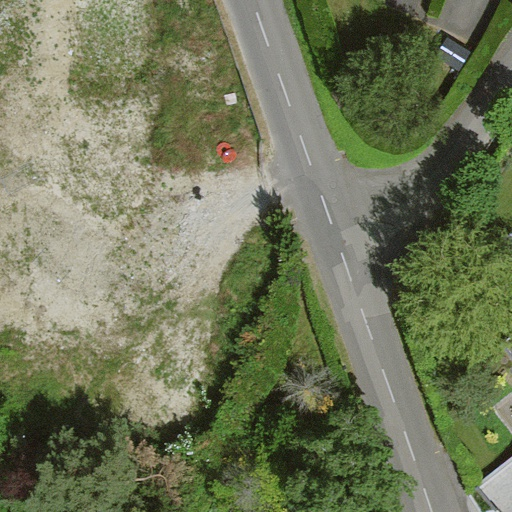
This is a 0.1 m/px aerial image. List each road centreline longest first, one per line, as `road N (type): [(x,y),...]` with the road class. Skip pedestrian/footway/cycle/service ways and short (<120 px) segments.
road 1 (residential): [(434,511),(343,247)]
road 2 (residential): [(343,247),(253,0)]
road 3 (residential): [(343,247),(434,181),(511,70)]
